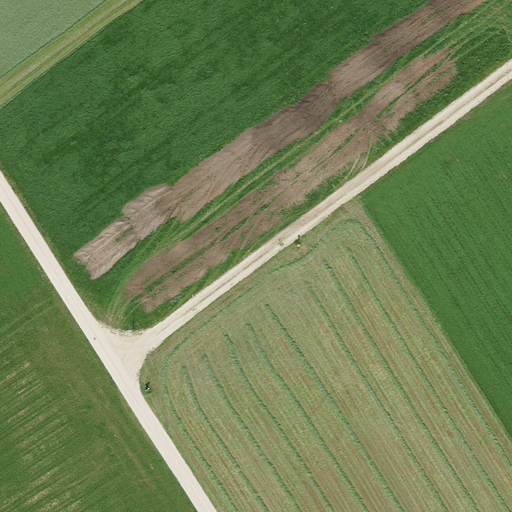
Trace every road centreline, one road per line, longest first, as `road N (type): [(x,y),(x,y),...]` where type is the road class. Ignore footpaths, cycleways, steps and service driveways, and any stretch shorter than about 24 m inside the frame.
road 1 (track): [(114,364),(511,67)]
road 2 (track): [(0,187),(114,364)]
road 3 (track): [(207,511),(114,364)]
